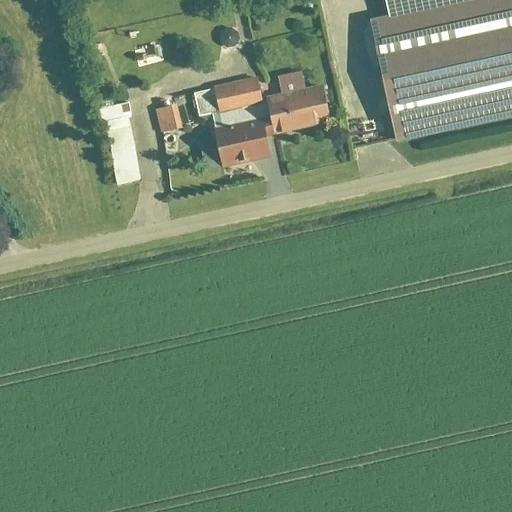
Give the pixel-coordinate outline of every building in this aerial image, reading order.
[(370,23),(396,142),(511,116),(511,0),(479,0),(388,20),(370,23)] [(479,0),(383,0),(388,20),(479,0)] [(150,45),(157,70),(186,62),(180,38),(150,45)] [(276,100),(284,136),(342,123),(334,86),(306,93),(302,76),(278,81),(282,98),(276,100)] [(214,86),(219,112),(267,103),(262,77),(214,86)] [(114,191),(145,183),(127,107),(95,115),(114,191)] [(214,132),(221,168),(274,159),(267,123),(214,132)]
